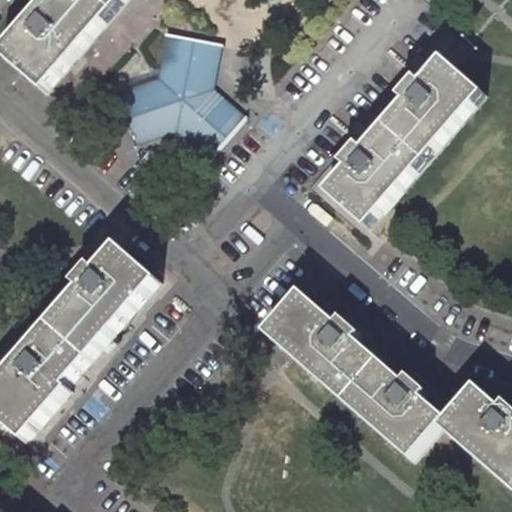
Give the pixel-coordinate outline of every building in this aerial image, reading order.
[(60,0),(11,57),(55,95),(135,0),(60,0)] [(172,82),(180,36),(174,35),(166,77),(124,93),(126,100),(172,82)] [(226,44),(180,36),(172,82),(126,100),(142,141),(187,123),(223,154),(253,120),(217,88),(226,44)] [(217,88),(253,120),(257,115),(225,87),(233,46),(226,44),(217,88)] [(381,228),(498,94),(457,59),(436,83),(430,78),(413,98),(419,103),(378,151),(371,145),(354,165),(361,171),(341,194),(381,228)] [(219,160),(223,154),(187,123),(142,141),(143,146),(185,131),(219,160)] [(128,248),(0,395),(0,413),(35,444),(81,392),(77,389),(112,348),(115,351),(124,341),(121,338),(169,283),(128,248)] [(443,431),(450,422),(427,401),(431,397),(414,381),(409,386),(360,343),(364,338),(346,323),(341,329),(305,297),(270,336),(414,463),(443,431)] [(511,406),(509,404),(503,411),(478,389),(450,422),(443,431),(511,490),(511,406)] [(0,511),(13,511),(0,500),(0,511)]
